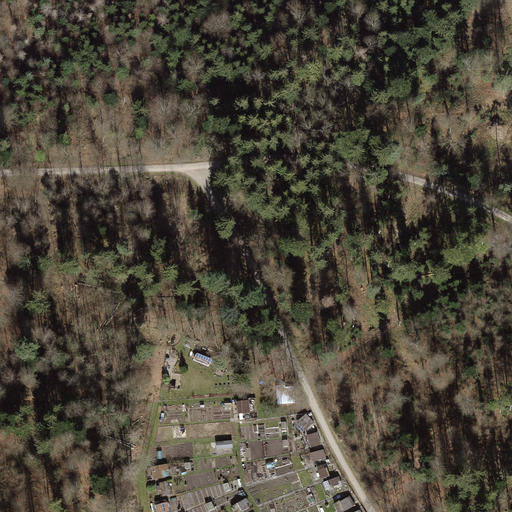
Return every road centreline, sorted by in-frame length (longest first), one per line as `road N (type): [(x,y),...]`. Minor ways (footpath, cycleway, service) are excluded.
road 1 (track): [(192,167),(258,279),(318,423),(372,511)]
road 2 (track): [(511,224),(377,171),(294,162),(192,167)]
road 3 (track): [(192,167),(0,172)]
road 4 (track): [(294,162),(465,114)]
